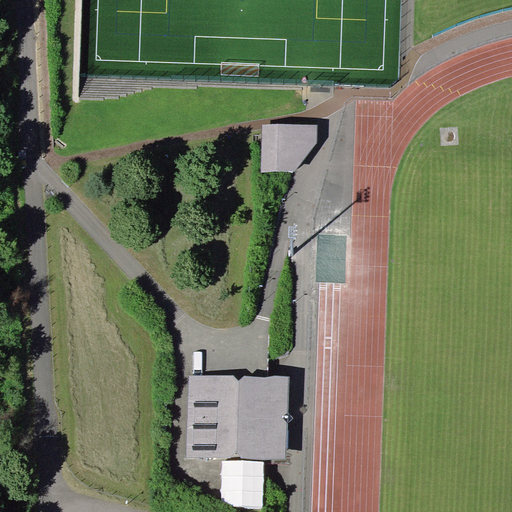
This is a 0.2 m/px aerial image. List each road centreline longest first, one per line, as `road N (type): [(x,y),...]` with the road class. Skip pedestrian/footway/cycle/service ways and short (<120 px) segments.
road 1 (residential): [(30,160),(49,508)]
road 2 (residential): [(30,160),(21,0)]
